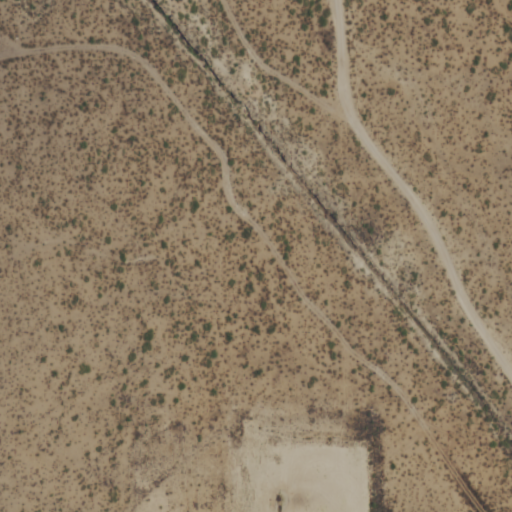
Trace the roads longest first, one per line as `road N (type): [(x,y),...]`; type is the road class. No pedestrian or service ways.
road 1 (residential): [(484,511),(397,387),(309,304),(231,200),(222,152),(153,70),(108,47),(11,54),(0,44)]
road 2 (residential): [(224,0),(261,62),(361,131),(434,231),(511,373)]
road 3 (residential): [(361,131),(348,105),(335,0)]
